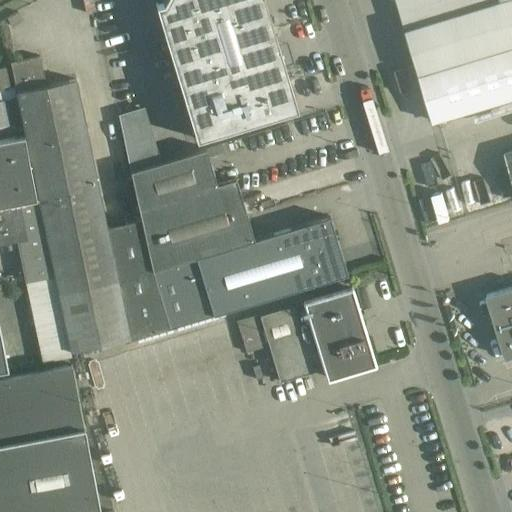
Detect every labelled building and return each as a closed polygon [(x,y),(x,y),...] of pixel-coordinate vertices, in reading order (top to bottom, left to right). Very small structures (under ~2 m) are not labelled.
[(163,0),(162,2),(156,4),(196,139),(297,108),(264,0),(163,0)] [(397,0),(406,29),(501,0),(397,0)] [(511,0),(501,0),(406,29),(420,74),(511,46),(511,0)] [(511,46),(420,74),(434,122),(511,98),(511,46)] [(17,90),(46,83),(40,55),(11,62),(17,90)] [(6,66),(0,67),(0,89),(10,88),(6,66)] [(75,77),(46,83),(17,90),(56,277),(71,349),(129,337),(117,278),(106,227),(75,77)] [(6,100),(0,101),(0,126),(11,124),(6,100)] [(130,171),(162,161),(145,106),(119,114),(130,171)] [(0,207),(37,200),(25,137),(0,141),(0,207)] [(206,148),(162,161),(130,171),(141,220),(153,269),(196,257),(195,256),(254,238),(236,178),(217,183),(206,148)] [(52,278),(37,200),(0,207),(0,242),(20,238),(28,283),(30,282),(52,278)] [(329,216),(254,238),(195,256),(196,257),(212,313),(347,273),(329,216)] [(141,220),(106,227),(117,278),(133,275),(153,269),(141,220)] [(133,275),(117,278),(129,337),(130,339),(213,315),(212,313),(196,257),(153,269),(133,275)] [(72,356),(71,350),(56,278),(52,278),(30,282),(28,283),(25,283),(42,362),(72,356)] [(511,286),(487,294),(506,357),(511,355),(511,286)] [(310,321),(322,361),(328,378),(374,364),(350,288),(304,302),(310,321)] [(310,321),(302,323),(296,305),(264,315),(285,381),(317,372),(315,363),(322,361),(310,321)] [(256,315),(237,320),(247,352),(266,347),(256,315)] [(71,365),(0,378),(0,511),(79,511),(99,508),(71,365)]
